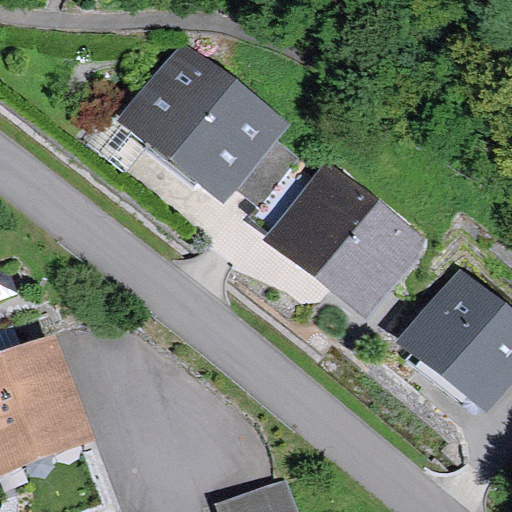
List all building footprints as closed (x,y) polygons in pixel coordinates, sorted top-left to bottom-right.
[(226,184),(257,209),(285,173),(297,158),(184,68),(138,127),(155,140),(145,153),(193,190),(203,177),(220,191),(226,184)] [(317,197),(285,173),(257,209),(252,216),(307,259),(302,271),(331,294),(342,286),(366,305),(412,246),(329,181),(317,197)] [(417,345),(486,399),(511,365),(511,323),(463,286),(417,345)] [(49,358),(0,375),(0,468),(79,439),(49,358)] [(220,511),(219,511),(289,511),(281,489),(220,511)]
